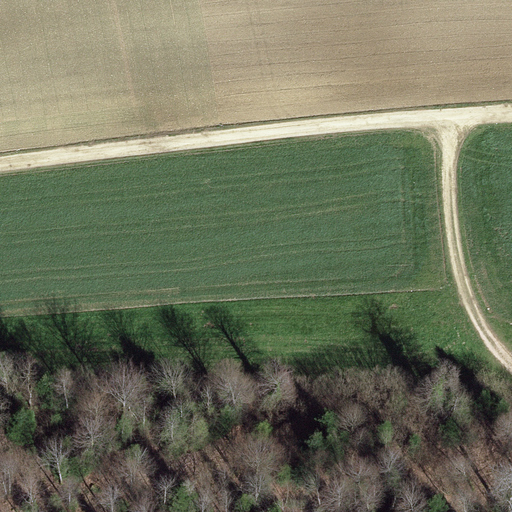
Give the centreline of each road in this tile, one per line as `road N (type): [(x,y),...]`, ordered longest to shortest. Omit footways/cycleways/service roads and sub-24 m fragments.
road 1 (track): [(448,119),(341,122),(0,163)]
road 2 (track): [(511,367),(463,300),(448,119)]
